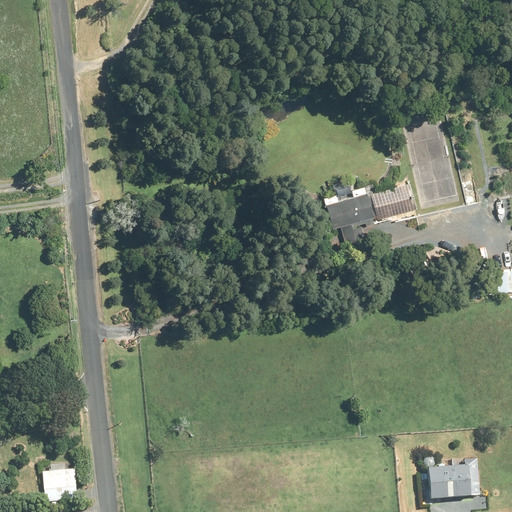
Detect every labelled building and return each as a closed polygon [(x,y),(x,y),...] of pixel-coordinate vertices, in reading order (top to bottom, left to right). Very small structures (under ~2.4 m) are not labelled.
[(415,209),(408,183),(372,193),(379,218),(415,209)] [(336,194),(324,197),(332,229),(340,227),(344,245),(365,240),(362,228),(374,225),(364,186),(353,189),(355,195),(337,200),(336,194)] [(511,269),(487,272),(489,294),(511,291),(511,239),(509,240),(511,265),(511,269)] [(481,486),(481,458),(451,459),(451,467),(436,467),(435,456),(423,456),(423,470),(428,469),(429,499),(478,498),(478,486),(481,486)] [(75,470),(44,472),(45,502),(77,500),(75,470)]
